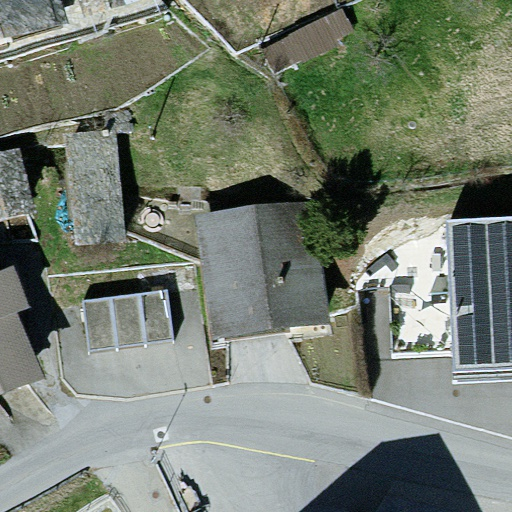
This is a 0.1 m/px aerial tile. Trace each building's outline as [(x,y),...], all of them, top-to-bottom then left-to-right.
[(0,0),(0,59),(62,42),(50,0),(0,0)] [(69,139),(77,240),(120,237),(112,136),(69,139)] [(0,156),(0,217),(31,211),(19,153),(0,156)] [(194,222),(208,351),(324,339),(310,209),(194,222)] [(511,231),(451,234),(457,382),(511,380),(511,231)] [(0,397),(33,384),(3,311),(19,304),(5,273),(0,275),(0,397)] [(438,290),(395,293),(399,350),(441,348),(438,290)] [(83,306),(89,352),(173,342),(168,296),(83,306)]
